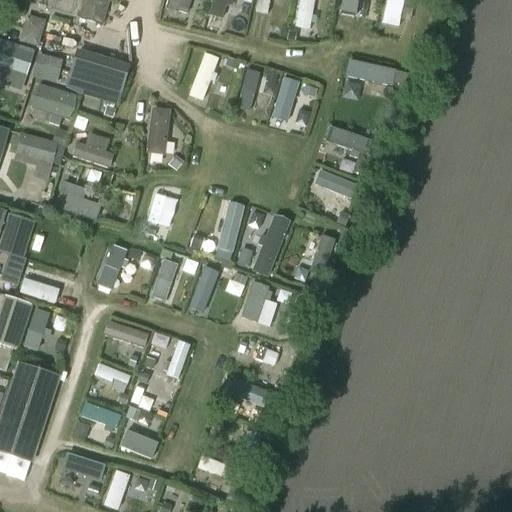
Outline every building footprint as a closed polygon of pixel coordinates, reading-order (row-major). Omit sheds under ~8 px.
[(101,26),(108,0),(37,0),(47,3),(50,0),(51,0),(55,1),(51,12),(77,19),(101,26)] [(190,0),(167,0),(165,10),(176,14),(176,12),(185,15),(190,0)] [(212,0),(207,16),(220,20),(225,7),(229,8),(231,0),(212,0)] [(256,0),(254,13),(266,15),(269,0),(256,0)] [(299,0),(294,26),(309,29),(313,0),(299,0)] [(340,0),(338,14),(354,17),(356,0),(340,0)] [(385,0),(380,24),(397,27),(402,0),(385,0)] [(271,35),(272,22),(259,21),(258,34),(271,35)] [(288,31),(287,40),(294,41),(296,32),(288,31)] [(0,45),(0,71),(4,73),(1,85),(20,91),(31,55),(0,45)] [(128,66),(76,50),(64,89),(77,95),(114,106),(128,66)] [(206,59),(193,97),(205,101),(218,63),(206,59)] [(227,60),(225,68),(235,71),(237,63),(227,60)] [(59,68),(29,61),(26,77),(55,84),(59,68)] [(350,62),(347,77),(390,86),(393,71),(350,62)] [(246,73),(237,108),(249,111),(258,76),(246,73)] [(396,73),(394,85),(405,88),(408,76),(396,73)] [(281,79),(270,117),(285,122),(297,84),(281,79)] [(38,85),(31,97),(30,110),(50,117),(48,124),(58,127),(60,120),(67,122),(73,110),(75,97),(38,85)] [(305,87),(302,95),(314,98),(316,91),(305,87)] [(105,108),(103,115),(112,118),(114,111),(105,108)] [(152,109),(146,153),(162,155),(168,111),(152,109)] [(330,130),(325,144),(358,155),(365,157),(370,143),(330,130)] [(57,134),(54,146),(58,147),(64,149),(67,137),(57,134)] [(21,137),(16,156),(52,166),(58,147),(54,146),(21,137)] [(75,144),(70,158),(108,170),(112,156),(75,144)] [(175,157),(169,166),(176,172),(183,163),(175,157)] [(360,158),(357,168),(367,172),(370,161),(360,158)] [(319,172),(313,186),(337,195),(344,198),(350,201),(356,187),(319,172)] [(86,191),(63,183),(54,209),(95,222),(100,207),(82,200),(86,191)] [(174,197),(159,230),(171,236),(186,202),(174,197)] [(226,205),(215,250),(231,254),(242,209),(226,205)] [(340,214),(337,224),(347,228),(350,217),(340,214)] [(260,248),(251,273),(267,280),(289,223),(273,217),(264,239),(260,248)] [(0,252),(22,259),(33,225),(10,218),(0,248),(0,252)] [(42,224),(29,256),(41,260),(53,228),(42,224)] [(259,237),(255,246),(260,248),(264,239),(259,237)] [(320,237),(308,273),(321,277),(333,241),(320,237)] [(193,238),(189,249),(200,253),(203,241),(193,238)] [(111,248),(97,286),(111,291),(126,254),(111,248)] [(131,250),(128,259),(137,262),(140,253),(131,250)] [(164,254),(161,261),(163,261),(167,263),(170,256),(164,254)] [(240,254),(236,264),(247,267),(250,258),(240,254)] [(163,261),(150,297),(164,302),(176,266),(167,263),(163,261)] [(204,268),(188,309),(202,315),(218,274),(204,268)] [(52,298),(61,280),(48,273),(39,291),(52,298)] [(235,275),(232,283),(243,287),(246,279),(235,275)] [(321,280),(313,286),(319,295),(328,288),(321,280)] [(268,289),(251,284),(239,319),(256,325),(257,323),(267,326),(274,305),(268,303),(271,294),(267,293),(268,289)] [(297,295),(294,304),(304,308),(307,298),(297,295)] [(17,353),(32,308),(5,299),(0,313),(0,372),(6,374),(14,352),(17,353)] [(34,312),(23,346),(36,351),(47,316),(34,312)] [(107,324),(103,336),(143,349),(147,337),(107,324)] [(154,340),(151,347),(160,350),(162,343),(154,340)] [(57,341),(54,350),(63,353),(66,344),(57,341)] [(167,374),(166,376),(177,381),(189,347),(178,343),(170,365),(167,374)] [(130,357),(127,366),(133,368),(136,359),(130,357)] [(99,365),(94,377),(118,386),(125,389),(129,378),(99,365)] [(0,440),(33,451),(56,379),(18,366),(0,423),(0,440)] [(139,374),(137,381),(146,384),(148,377),(139,374)] [(240,383),(236,394),(245,398),(259,403),(263,391),(240,383)] [(113,384),(111,390),(122,395),(125,389),(118,386),(113,384)] [(119,395),(117,402),(125,405),(128,398),(119,395)] [(266,396),(264,403),(270,406),(272,398),(266,396)] [(84,404),(79,417),(104,426),(113,430),(115,430),(120,417),(84,404)] [(129,409),(126,417),(136,421),(139,413),(129,409)] [(212,416),(209,424),(220,428),(223,420),(212,416)] [(72,441),(77,424),(64,420),(59,437),(72,441)] [(104,426),(102,431),(111,434),(113,430),(104,426)] [(250,432),(239,464),(252,468),(263,436),(250,432)] [(125,433),(118,448),(150,461),(156,445),(125,433)] [(106,439),(103,447),(112,450),(115,442),(106,439)] [(67,455),(62,470),(100,482),(105,467),(67,455)] [(201,457),(197,469),(213,475),(221,478),(226,480),(230,468),(201,457)] [(237,469),(234,477),(242,480),(245,472),(237,469)] [(115,473),(103,507),(117,511),(129,477),(115,473)] [(150,481),(147,490),(156,493),(159,484),(150,481)] [(89,484),(87,491),(94,494),(97,486),(89,484)] [(233,491),(231,499),(239,502),(241,494),(233,491)]
